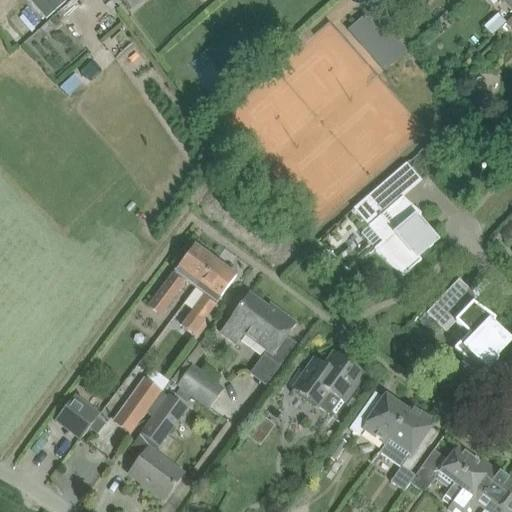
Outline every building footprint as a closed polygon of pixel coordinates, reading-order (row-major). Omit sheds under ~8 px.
[(27,0),(44,20),(67,0),(27,0)] [(121,0),(131,12),(144,0),(121,0)] [(511,0),(502,0),(503,1),(511,11),(511,0)] [(366,39),(363,42),(375,55),(378,52),(390,66),(405,53),(369,13),(355,26),(366,39)] [(226,56),(232,63),(248,49),(242,42),(226,56)] [(59,88),(68,97),(82,84),(74,75),(59,88)] [(435,242),(415,219),(420,215),(401,199),(398,202),(384,185),(353,211),(381,243),(373,250),(403,277),(420,261),(417,258),(435,242)] [(185,282),(195,289),(215,262),(194,247),(148,308),(158,315),(159,317),(185,282)] [(215,262),(195,289),(205,297),(181,328),(196,339),(206,325),(202,322),(235,278),(215,262)] [(248,295),(219,334),(235,346),(243,336),(265,353),(263,356),(279,368),(296,345),(286,338),(295,325),(279,313),(277,316),(248,295)] [(495,358),(508,344),(489,326),(494,321),(472,304),(463,313),(445,296),(427,314),(446,332),(454,323),(468,336),(453,351),(464,361),(459,367),(478,381),(497,361),(495,358)] [(205,335),(198,343),(205,349),(207,350),(213,341),(205,335)] [(289,387),(328,415),(339,401),(342,403),(362,375),(333,354),(324,367),(314,360),(304,375),(300,372),(289,387)] [(191,398),(207,411),(223,390),(200,372),(185,361),(170,381),(177,386),(191,398)] [(110,423),(128,436),(160,391),(142,378),(110,423)] [(363,430),(384,445),(406,413),(384,398),(381,403),(376,399),(378,397),(374,394),(363,411),(348,430),(358,437),(363,430)] [(54,422),(79,441),(99,416),(73,396),(54,422)] [(129,451),(140,459),(128,475),(163,502),(182,476),(153,454),(157,448),(186,409),(169,396),(140,435),(141,435),(129,451)] [(409,474),(437,434),(434,432),(433,435),(427,431),(432,425),(410,409),(406,414),(406,413),(384,445),(379,453),(409,474)] [(254,447),(270,427),(258,417),(242,437),(254,447)] [(327,458),(333,463),(346,444),(340,440),(327,458)] [(472,460),(457,448),(438,473),(452,484),(440,500),(448,506),(445,510),(447,511),(470,511),(475,505),(484,511),(511,511),(511,484),(475,456),(472,460)]
